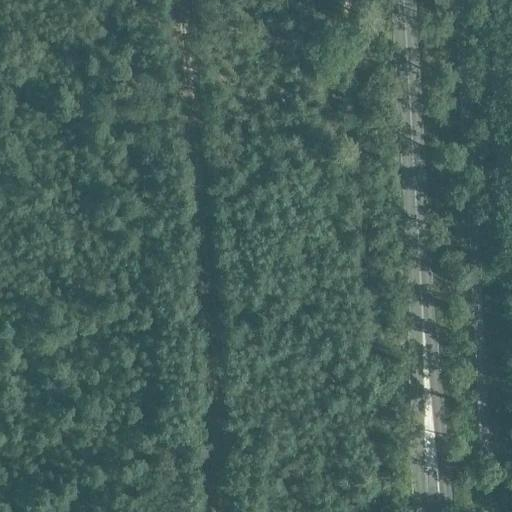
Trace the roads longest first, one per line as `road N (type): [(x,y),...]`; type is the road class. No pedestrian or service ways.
road 1 (track): [(221,511),(183,0)]
road 2 (secondary): [(433,511),(403,0)]
